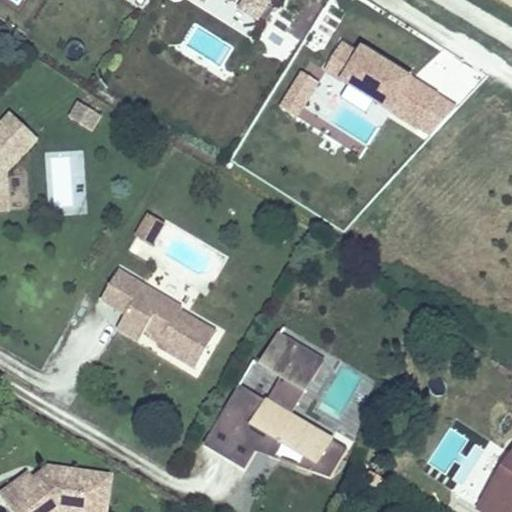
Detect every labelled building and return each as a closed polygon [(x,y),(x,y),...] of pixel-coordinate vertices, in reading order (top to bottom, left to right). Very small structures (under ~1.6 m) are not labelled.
[(257,13),(264,0),(239,0),(239,1),(257,13)] [(344,38),(328,64),(420,122),(441,89),(365,42),(361,49),(344,38)] [(299,72),(278,109),(297,120),(319,83),(299,72)] [(93,133),(102,116),(76,103),(67,120),(93,133)] [(7,164),(38,131),(12,106),(0,118),(0,189),(8,189),(7,164)] [(85,152),(46,152),(47,212),(86,212),(85,152)] [(8,189),(0,189),(0,201),(8,201),(8,189)] [(145,216),(135,241),(155,248),(164,224),(145,216)] [(121,311),(143,323),(158,333),(155,338),(192,360),(214,324),(178,302),(180,299),(118,262),(100,292),(124,307),(121,311)] [(121,311),(115,321),(136,334),(143,323),(121,311)] [(236,377),(200,436),(241,461),(252,442),(256,436),(267,442),(264,447),(274,451),(283,437),(299,447),(292,458),(308,464),(327,432),(287,408),(319,354),(276,328),(258,357),(277,369),(263,393),(236,377)] [(343,442),(327,432),(308,464),(326,471),(343,442)] [(256,436),(252,442),(264,447),(267,442),(256,436)] [(511,442),(481,491),(511,509),(511,442)] [(0,478),(0,489),(12,511),(32,511),(37,510),(37,511),(54,511),(58,510),(70,511),(107,511),(112,472),(53,463),(52,464),(55,471),(35,479),(33,471),(29,463),(0,478)] [(52,464),(33,471),(35,479),(55,471),(52,464)] [(511,511),(511,509),(481,491),(474,501),(490,511),(511,511)]
